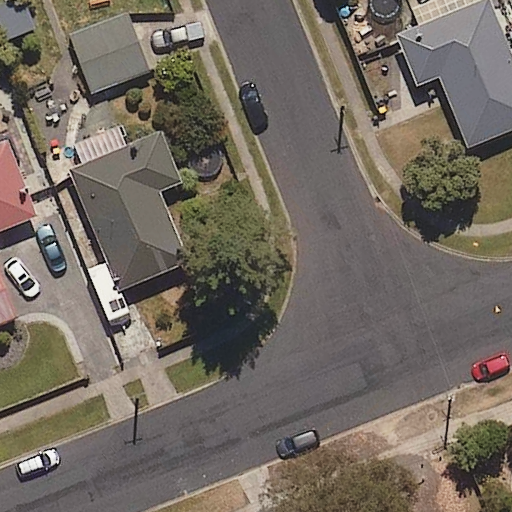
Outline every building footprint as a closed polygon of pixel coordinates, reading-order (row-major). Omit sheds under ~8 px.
[(0,14),(10,40),(40,29),(28,0),(19,0),(0,7),(0,14)] [(511,30),(499,36),(485,1),(392,39),(413,91),(435,82),(463,153),(511,133),(511,30)] [(157,73),(134,13),(73,36),(95,96),(157,73)] [(122,125),(76,145),(86,169),(76,173),(127,291),(194,263),(165,193),(187,183),(166,135),(132,149),(122,125)] [(12,141),(0,145),(0,233),(42,217),(12,141)] [(0,326),(20,321),(3,263),(0,263),(0,326)]
